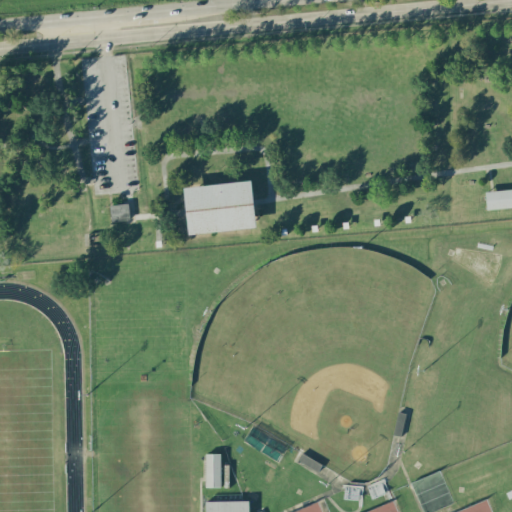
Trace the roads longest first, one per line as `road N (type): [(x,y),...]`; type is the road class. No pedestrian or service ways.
road 1 (secondary): [(0,51),(511,2)]
road 2 (secondary): [(306,0),(164,14)]
